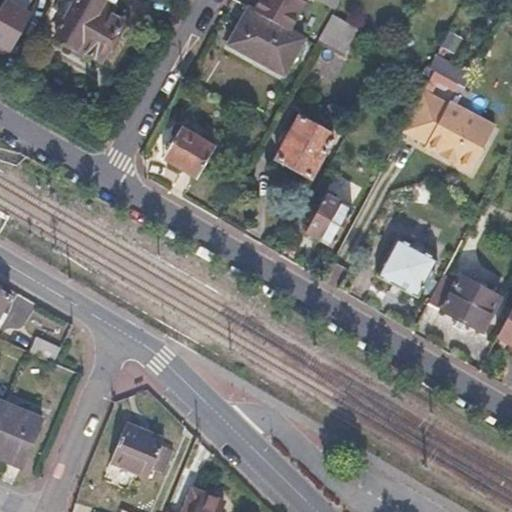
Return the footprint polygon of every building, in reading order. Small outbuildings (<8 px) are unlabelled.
[(52,0),(52,1),(36,29),(77,52),(78,49),(99,61),(120,23),(96,9),(100,0),(52,0)] [(339,0),(315,0),(334,10),(339,0)] [(27,15),(4,1),(0,7),(0,44),(7,49),(27,15)] [(302,39),(249,8),(229,43),(282,73),(302,39)] [(355,32),(330,18),(315,44),(341,58),(355,32)] [(470,76),(434,57),(428,69),(464,88),(470,76)] [(447,106),(423,93),(402,132),(426,145),(424,148),(468,171),(492,127),(448,103),(447,106)] [(332,136),(300,118),(277,160),(310,178),(308,181),(316,186),(327,166),(318,161),(332,136)] [(214,148),(180,128),(172,141),(177,144),(168,160),(197,177),(214,148)] [(377,177),(362,169),(346,196),(362,205),(377,177)] [(349,213),(324,198),(305,232),(330,246),(349,213)] [(434,261),(395,239),(376,275),(415,296),(434,261)] [(455,281),(441,274),(427,302),(481,330),(499,295),(458,274),(455,281)] [(511,304),(495,337),(511,345),(511,304)] [(63,347),(40,338),(33,354),(55,363),(63,347)] [(40,417),(3,402),(0,408),(0,459),(19,467),(40,417)] [(162,438),(124,423),(108,464),(147,479),(142,492),(158,498),(176,449),(160,443),(162,438)] [(181,511),(216,511),(222,499),(191,487),(181,511)]
